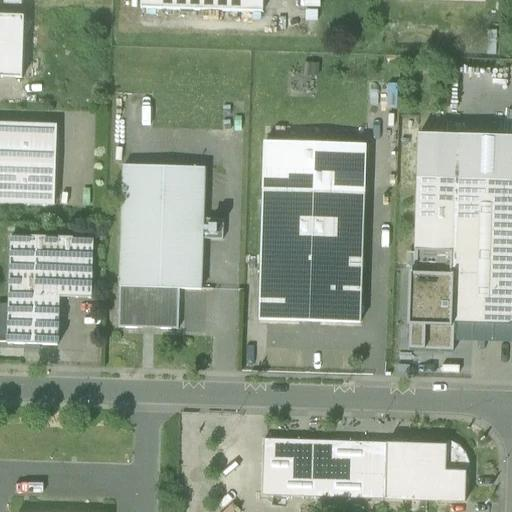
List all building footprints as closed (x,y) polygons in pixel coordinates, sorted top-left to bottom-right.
[(263,14),(263,0),(141,0),(141,10),(263,14)] [(25,18),(0,16),(0,79),(23,80),(25,18)] [(57,127),(0,124),(0,204),(55,207),(57,127)] [(511,138),(419,136),(417,180),(511,183),(511,138)] [(265,143),(263,192),(365,195),(366,147),(265,143)] [(202,291),(203,241),(204,221),(206,170),(124,167),(120,289),(180,291),(202,291)] [(511,183),(417,180),(415,276),(454,277),(452,325),(454,325),(511,327),(511,183)] [(263,192),(260,288),(362,291),(365,195),(263,192)] [(368,255),(380,255),(381,205),(369,204),(368,255)] [(224,221),(204,221),(203,241),(223,241),(224,221)] [(60,299),(92,300),(94,240),(12,237),(10,297),(60,299)] [(452,329),(452,325),(454,277),(415,276),(411,276),(409,328),(410,328),(426,328),(425,332),(438,333),(438,329),(452,329)] [(361,324),(362,291),(260,288),(259,321),(361,324)] [(179,331),(180,291),(120,289),(119,329),(144,330),(144,326),(154,326),(154,330),(179,331)] [(8,345),(26,346),(40,346),(58,347),(60,299),(10,297),(9,323),(8,343),(8,345)] [(0,342),(8,343),(9,323),(0,322),(0,342)] [(454,325),(452,325),(452,329),(438,329),(438,333),(425,332),(426,328),(410,328),(410,351),(453,352),(454,343),(454,325)] [(511,344),(511,327),(454,325),(454,343),(511,344)] [(262,497),(385,502),(387,445),(264,441),(262,497)] [(446,443),(446,447),(447,447),(446,473),(466,473),(466,474),(471,474),(470,464),(466,455),(460,448),(451,443),(446,443)] [(466,504),(466,474),(466,473),(446,473),(447,447),(446,447),(387,445),(385,502),(466,504)]
